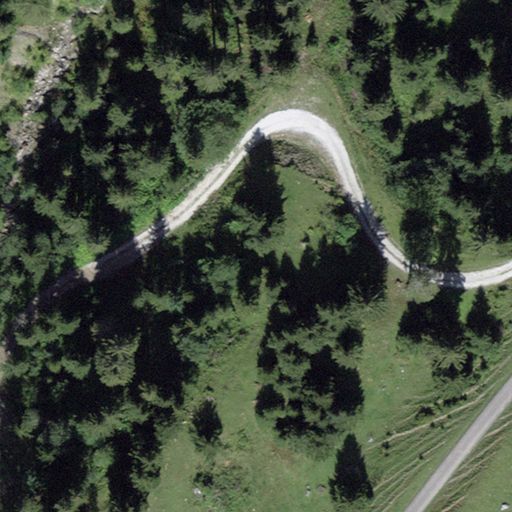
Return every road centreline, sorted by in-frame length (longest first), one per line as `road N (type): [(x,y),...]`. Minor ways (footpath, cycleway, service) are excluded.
road 1 (track): [(0,363),(25,319),(174,219),(270,126),(324,134),(390,250),(427,274),(466,280),(511,267)]
road 2 (unclassified): [(412,511),(511,387)]
